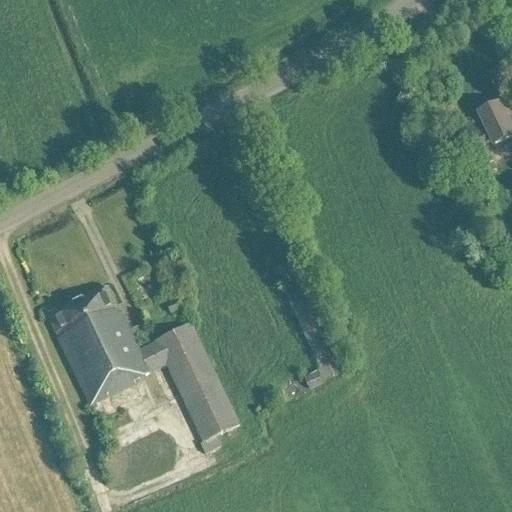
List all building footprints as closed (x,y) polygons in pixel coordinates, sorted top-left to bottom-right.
[(511,110),(505,113),(502,107),(479,117),(487,134),(472,141),(477,151),(492,144),(495,149),(511,141),(511,110)] [(497,172),(491,160),(473,168),(478,180),(497,172)] [(299,261),(274,273),(320,371),(319,372),(319,373),(318,374),(319,375),(305,381),(310,393),(325,386),(325,384),(350,373),(311,289),(312,289),(299,261)] [(138,356),(107,291),(47,320),(91,409),(135,388),(133,385),(166,369),(203,446),(240,429),(191,328),(155,345),(156,347),(138,356)] [(118,463),(106,468),(115,488),(126,483),(118,463)]
